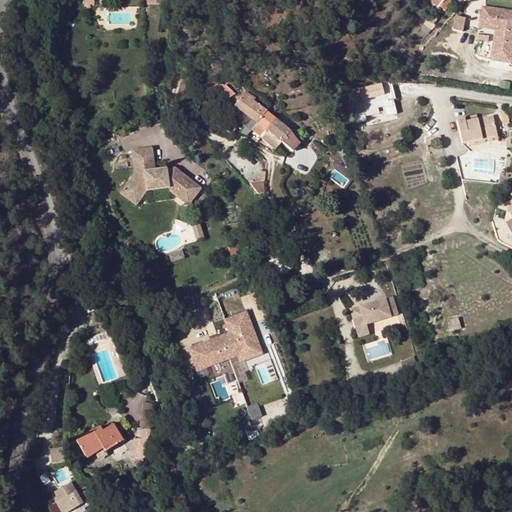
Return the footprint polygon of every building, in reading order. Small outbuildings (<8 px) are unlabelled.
[(453,0),(428,0),(438,7),(444,12),(453,0)] [(511,12),(481,8),(480,18),(487,19),(485,30),(495,31),(490,61),(511,64),(511,55),(511,12)] [(438,18),(433,14),(428,21),(432,25),(438,18)] [(487,19),(480,18),(478,29),(485,30),(487,19)] [(356,116),(364,114),(364,117),(378,114),(377,108),(382,107),(384,115),(396,112),(392,98),(387,99),(387,96),(392,95),(389,83),(359,89),(360,94),(350,96),(352,105),(354,105),(356,116)] [(221,90),(230,98),(235,95),(225,86),(221,90)] [(254,99),(246,92),(234,107),(244,114),(253,102),(252,102),(254,99)] [(251,131),(256,124),(265,112),(253,102),(244,114),(242,117),(240,120),(239,123),(237,127),(235,129),(240,133),(246,137),(247,136),(251,131)] [(265,131),(274,119),(265,112),(256,124),(251,131),(259,138),(265,131)] [(461,144),(469,142),(496,136),(492,117),(477,121),(465,123),(464,118),(456,120),(461,144)] [(232,134),(235,129),(237,127),(225,119),(219,127),(232,134)] [(265,131),(281,143),(290,132),(274,119),(265,131)] [(275,151),(281,143),(265,131),(259,138),(275,151)] [(498,141),(496,136),(469,142),(470,147),(498,141)] [(152,163),(150,148),(130,151),(132,166),(152,163)] [(200,188),(174,168),(173,168),(169,169),(153,171),(152,163),(132,166),(133,174),(119,194),(135,205),(145,191),(169,188),(168,191),(187,205),(200,188)] [(257,195),(264,193),(264,185),(264,182),(264,181),(260,181),(249,182),(249,183),(251,185),(251,186),(257,195)] [(203,239),(198,224),(191,227),(195,241),(203,239)] [(274,257),(269,252),(259,261),(276,280),(291,266),(278,253),(274,257)] [(397,315),(391,296),(357,307),(363,325),(365,324),(397,315)] [(368,334),(365,324),(363,325),(357,307),(348,310),(357,337),(368,334)] [(249,332),(253,331),(246,314),(225,322),(230,334),(208,343),(210,346),(204,348),(202,345),(193,349),(197,360),(201,359),(205,368),(238,355),(239,357),(260,349),(255,337),(251,338),(249,332)] [(99,328),(99,330),(100,335),(104,334),(105,334),(111,332),(108,324),(99,328)] [(193,349),(189,350),(197,371),(205,368),(201,359),(197,360),(193,349)] [(261,354),(260,349),(239,357),(241,362),(261,354)] [(415,364),(413,357),(399,362),(401,369),(415,364)] [(147,438),(154,420),(150,404),(142,403),(138,425),(141,426),(140,439),(147,438)] [(258,405),(248,409),(252,422),(263,418),(258,405)] [(99,427),(76,442),(76,443),(87,459),(95,454),(99,460),(107,455),(105,452),(126,438),(116,423),(102,432),(99,427)] [(149,457),(147,438),(140,439),(133,440),(135,459),(149,457)] [(52,460),(61,460),(60,448),(52,448),(52,460)] [(59,511),(66,511),(82,503),(88,500),(83,492),(77,495),(70,482),(53,492),(56,498),(58,501),(54,503),(59,511)] [(146,511),(149,510),(150,509),(151,494),(151,491),(130,502),(135,511),(146,511)]
